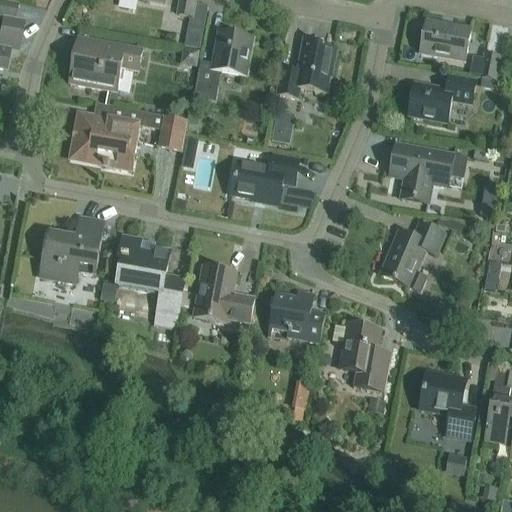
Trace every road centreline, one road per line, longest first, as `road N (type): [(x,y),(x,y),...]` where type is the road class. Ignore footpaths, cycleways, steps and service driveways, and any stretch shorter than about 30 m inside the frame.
road 1 (residential): [(308,247),(44,186),(32,158),(17,151)]
road 2 (residential): [(492,358),(421,344),(412,316),(304,273),(308,247)]
road 3 (residential): [(308,247),(360,127),(383,21)]
road 4 (residential): [(17,151),(31,71),(64,0)]
